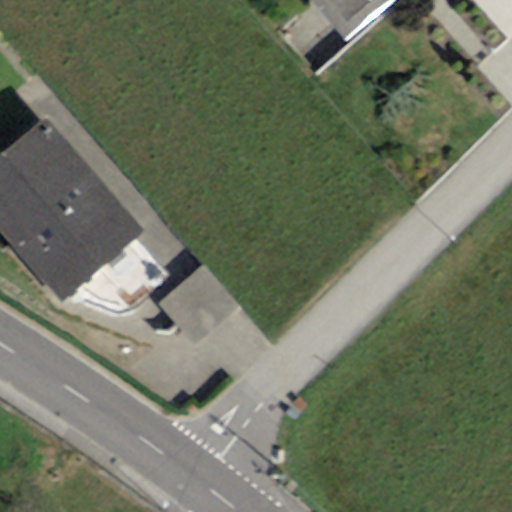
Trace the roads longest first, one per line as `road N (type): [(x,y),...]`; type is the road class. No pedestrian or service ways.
road 1 (residential): [(511,154),(185,473)]
road 2 (secondary): [(185,473),(0,351)]
